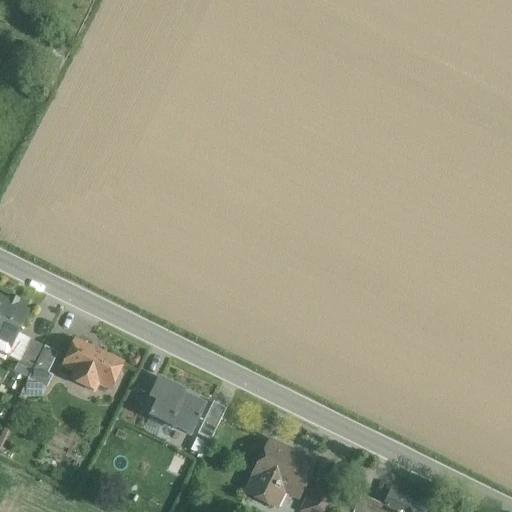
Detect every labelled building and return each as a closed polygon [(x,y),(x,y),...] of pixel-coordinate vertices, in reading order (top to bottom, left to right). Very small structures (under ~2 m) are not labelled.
[(28,312),(0,298),(0,359),(4,362),(5,359),(17,365),(29,340),(17,334),(28,312)] [(29,340),(17,365),(31,373),(44,348),(29,340)] [(122,365),(73,343),(62,366),(76,373),(71,382),(93,392),(97,383),(111,389),(122,365)] [(31,373),(28,380),(46,389),(52,377),(47,374),(57,354),(44,348),(31,373)] [(31,373),(17,365),(13,373),(28,380),(31,373)] [(183,392),(159,381),(151,397),(158,401),(150,417),(190,436),(204,407),(181,396),(183,392)] [(213,403),(197,435),(210,441),(226,409),(213,403)] [(313,467),(266,445),(251,478),(254,479),(245,497),(266,507),(273,492),(278,494),(279,491),(298,500),(313,467)] [(330,511),(337,497),(312,486),(301,511),(330,511)] [(427,511),(429,508),(390,491),(382,507),(375,504),(371,511),(427,511)] [(361,498),(354,511),(371,511),(375,504),(361,498)]
